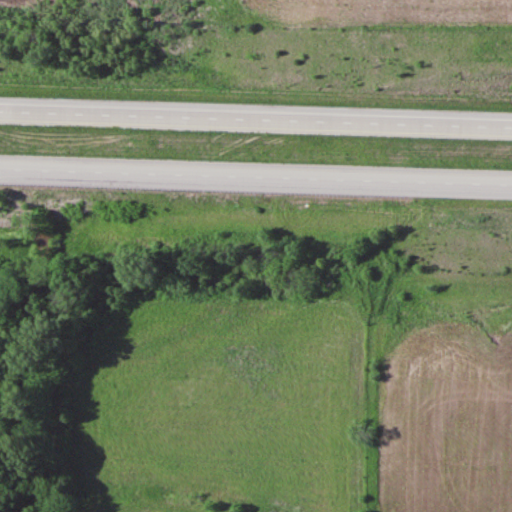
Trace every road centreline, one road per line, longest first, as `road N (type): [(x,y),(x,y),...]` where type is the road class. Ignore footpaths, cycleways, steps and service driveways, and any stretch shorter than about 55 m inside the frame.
road 1 (trunk): [(0,161),(511,190)]
road 2 (trunk): [(511,131),(0,107)]
